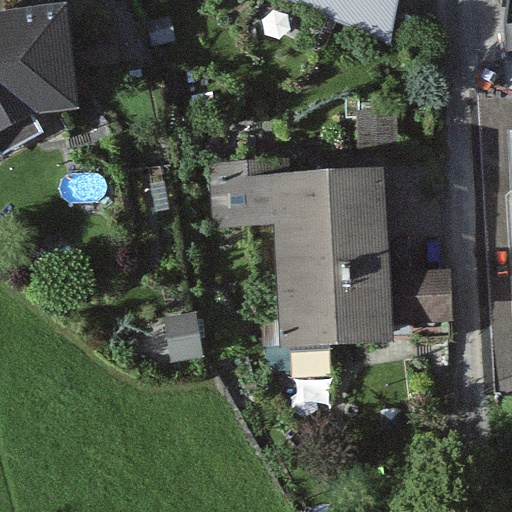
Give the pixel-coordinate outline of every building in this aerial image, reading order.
[(298,0),(390,42),(397,0),(298,0)] [(0,140),(23,110),(80,101),(65,4),(0,14),(0,140)] [(393,107),(357,109),(358,144),(395,142),(393,107)] [(283,343),(394,335),(393,321),(453,317),(450,266),(390,270),(382,165),(290,171),(289,158),(209,163),(213,229),(275,225),(283,343)] [(195,313),(163,319),(171,361),(202,355),(195,313)]
